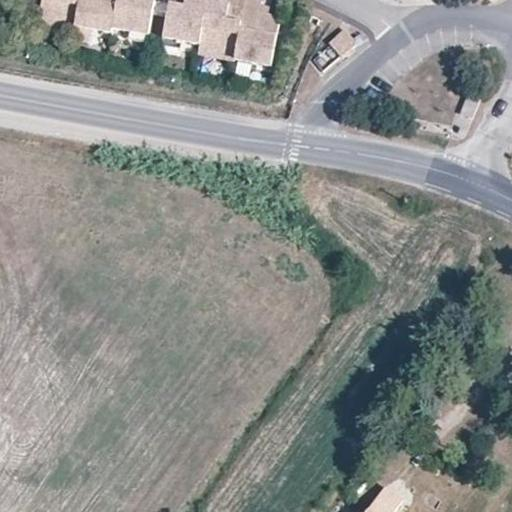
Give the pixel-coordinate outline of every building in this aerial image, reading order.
[(77,22),(80,0),(43,0),(40,15),(77,22)] [(113,30),(118,0),(80,0),(77,22),(76,28),(112,34),(113,30)] [(153,17),(155,4),(155,0),(118,0),(113,30),(130,33),(149,37),(153,17)] [(200,46),(208,2),(198,0),(170,0),(170,6),(167,19),(163,40),(182,43),(200,46)] [(236,53),(245,0),(229,0),(229,5),(220,4),(208,2),(200,46),(236,53)] [(272,68),(280,19),(268,17),(260,16),(261,8),(262,2),(253,0),(245,0),(236,53),(235,61),(272,68)] [(167,19),(170,6),(155,4),(153,17),(167,19)] [(268,17),(270,9),(261,8),(260,16),(268,17)] [(76,28),(77,22),(40,15),(38,27),(75,33),(76,28)] [(148,45),(149,37),(130,33),(129,42),(148,45)] [(342,59),(358,46),(346,33),(331,47),(342,59)] [(181,51),(182,43),(163,40),(162,48),(181,51)] [(198,54),(235,61),(236,53),(200,46),(198,54)] [(472,120),(481,101),(469,96),(461,116),(472,120)] [(395,511),(403,501),(385,488),(368,511),(395,511)]
